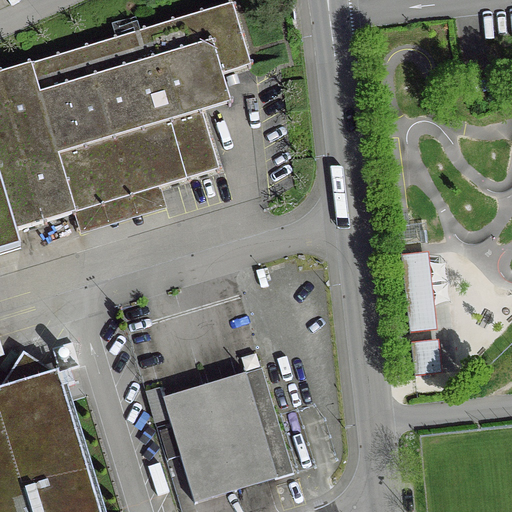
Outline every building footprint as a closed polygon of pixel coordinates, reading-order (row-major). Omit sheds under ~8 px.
[(0,255),(18,249),(13,232),(217,171),(200,113),(229,105),(220,76),(249,67),(230,5),(0,74),(0,511),(97,511),(56,373),(40,377),(39,373),(18,359),(0,386),(0,255)] [(421,257),(421,256),(400,258),(399,255),(398,256),(407,335),(408,335),(408,334),(429,331),(421,257)] [(434,374),(430,343),(410,345),(409,344),(408,344),(412,379),(413,379),(413,377),(434,374)] [(291,475),(260,370),(161,399),(157,390),(145,393),(154,423),(167,420),(169,429),(157,432),(166,461),(178,457),(192,505),(291,475)] [(237,511),(234,499),(223,502),(226,511),(237,511)]
